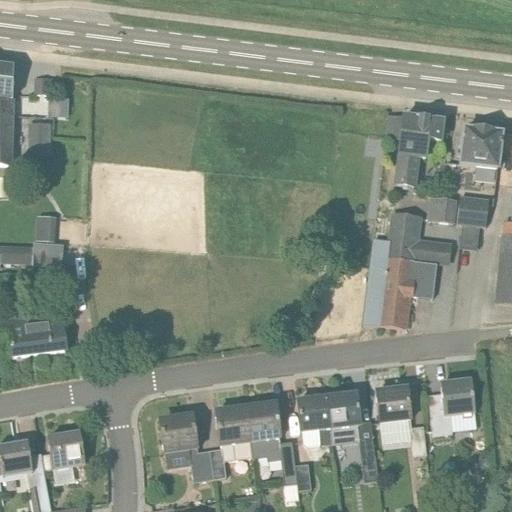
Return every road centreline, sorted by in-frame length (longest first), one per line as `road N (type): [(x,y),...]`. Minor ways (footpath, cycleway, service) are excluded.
road 1 (primary): [(511,88),(0,25)]
road 2 (residential): [(117,388),(511,331)]
road 3 (residential): [(129,511),(117,388)]
